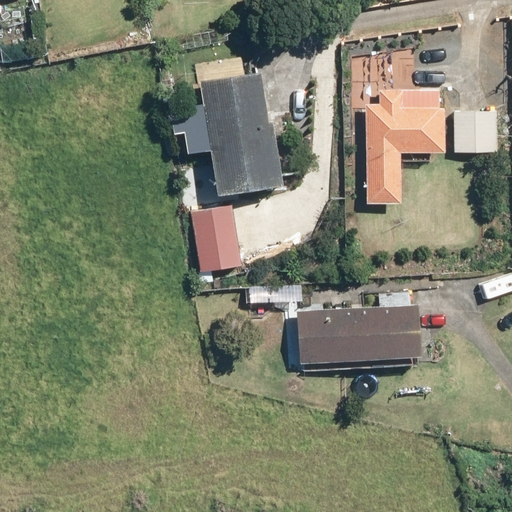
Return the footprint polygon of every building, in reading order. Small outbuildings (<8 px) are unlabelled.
[(260,73),(196,80),(210,200),(274,192),(260,73)] [(393,203),(394,154),(438,155),(439,92),(374,91),(373,105),(363,105),(362,203),(393,203)] [(493,114),(452,113),(451,153),(491,154),(493,114)] [(232,204),(188,210),(196,274),(241,268),(232,204)] [(297,301),(297,285),(255,287),(256,302),(297,301)] [(413,307),(295,310),(296,362),(414,359),(413,307)]
